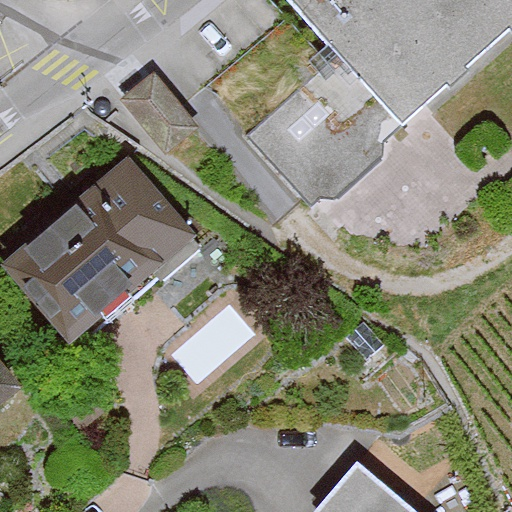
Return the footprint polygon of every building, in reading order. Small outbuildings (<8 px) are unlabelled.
[(511,0),(297,0),(344,52),(255,131),(320,204),(511,32),(511,0)] [(171,68),(137,99),(189,154),(222,124),(171,68)] [(150,151),(28,261),(112,353),(234,243),(150,151)] [(0,327),(0,450),(62,391),(0,327)] [(457,511),(389,464),(354,511),(457,511)]
